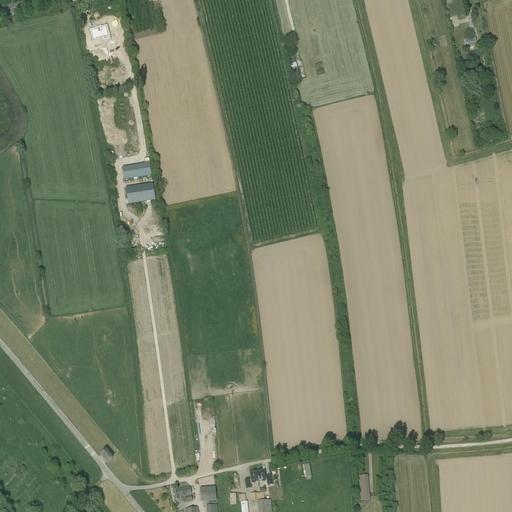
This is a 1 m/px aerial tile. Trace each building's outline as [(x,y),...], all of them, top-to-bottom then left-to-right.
[(108,28),(89,33),(91,41),(93,41),(94,46),(110,42),(109,37),(111,37),(108,28)] [(151,177),(149,164),(122,168),(124,181),(151,177)] [(153,184),(126,188),(128,205),(155,201),(153,184)] [(113,458),(106,450),(100,455),(107,463),(113,458)] [(310,464),(309,462),(302,463),(303,466),(304,466),(306,478),(306,480),(311,479),(311,477),(309,465),(310,464)] [(257,472),(258,482),(262,481),(262,482),(266,481),(266,480),(267,480),(268,486),(273,485),(271,476),(266,477),(265,477),(264,470),(257,472)] [(258,482),(257,472),(250,473),(251,480),(250,480),(245,481),(246,490),(251,489),(250,483),(252,483),(255,483),(255,482),(258,482)] [(369,501),(367,476),(359,476),(361,501),(369,501)] [(180,489),(179,485),(176,485),(177,490),(172,491),(174,502),(179,500),(180,504),(186,503),(193,502),(190,487),(180,489)] [(216,501),(215,488),(200,489),(201,502),(216,501)] [(262,495),(262,493),(250,494),(251,503),(257,502),(257,511),(271,511),(271,500),(264,501),(264,495),(262,495)]
